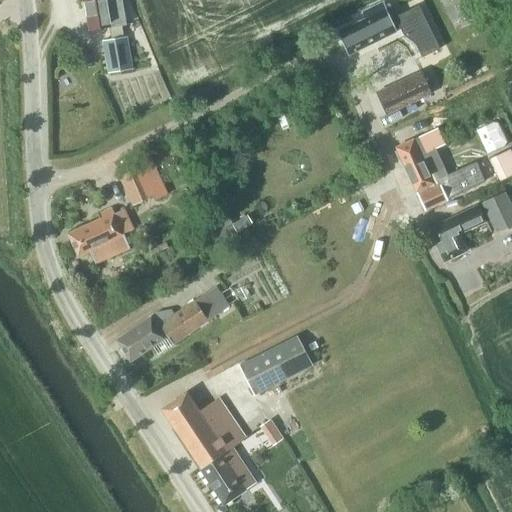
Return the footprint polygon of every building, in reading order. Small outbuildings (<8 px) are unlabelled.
[(90,31),(110,27),(124,25),(126,24),(122,0),(84,0),(87,16),(90,31)] [(441,0),(452,23),(472,14),(465,0),(441,0)] [(342,29),(337,31),(349,55),(397,31),(401,30),(402,33),(405,36),(409,39),(412,41),(415,43),(418,49),(422,58),(440,49),(419,5),(391,19),(384,5),(382,1),(363,10),(366,18),(342,29)] [(124,25),(110,27),(112,40),(103,41),(109,73),(135,68),(129,36),(126,36),(124,25)] [(430,94),(420,73),(399,83),(409,104),(430,94)] [(413,137),(396,145),(425,210),(448,199),(487,181),(477,161),(448,175),(435,149),(434,146),(424,151),(417,137),(414,139),(413,137)] [(511,153),(493,162),(504,185),(511,181),(511,153)] [(154,178),(147,162),(119,175),(132,206),(152,197),(154,200),(168,194),(159,175),(154,178)] [(511,224),(511,204),(505,190),(481,202),(496,232),(511,224)] [(468,248),(462,234),(486,223),(478,205),(428,228),(443,259),(468,248)] [(125,207),(114,213),(112,207),(98,213),(99,217),(67,233),(78,257),(90,252),(95,263),(130,247),(124,233),(135,229),(125,207)] [(238,233),(253,223),(248,216),(233,225),(238,233)] [(226,228),(212,236),(218,244),(233,235),(228,227),(226,228)] [(491,300),(491,285),(467,286),(467,300),(491,300)] [(172,345),(208,320),(230,305),(217,286),(173,315),(169,309),(163,311),(156,312),(117,341),(131,362),(166,337),(172,345)] [(256,396),(315,370),(301,338),(242,365),(256,396)] [(201,467),(224,503),(255,483),(232,447),(246,438),(219,397),(200,409),(189,392),(164,408),(202,466),(201,467)]
